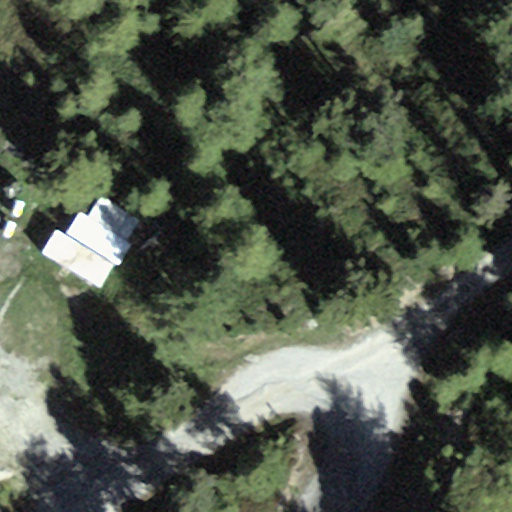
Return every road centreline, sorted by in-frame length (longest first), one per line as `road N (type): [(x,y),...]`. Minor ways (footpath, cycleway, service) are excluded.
road 1 (track): [(104,511),(273,395),(328,390),(375,421)]
road 2 (track): [(511,278),(444,331),(375,421)]
